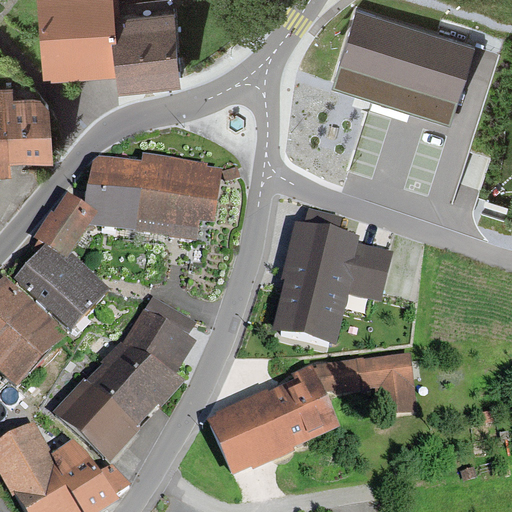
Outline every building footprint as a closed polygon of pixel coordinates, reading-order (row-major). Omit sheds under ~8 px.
[(38,0),(44,79),(52,78),(52,82),(116,78),(113,45),(118,45),(116,18),(119,18),(117,0),(38,0)] [(475,47),(356,10),(331,89),(450,126),(475,47)] [(119,18),(116,18),(118,45),(113,45),(116,78),(117,95),(182,90),(176,14),(119,18)] [(0,86),(0,173),(12,172),(11,158),(17,158),(54,155),(49,98),(42,92),(13,95),(12,86),(0,86)] [(101,155),(95,161),(85,203),(99,212),(91,225),(198,240),(202,219),(216,221),(224,169),(208,167),(209,162),(144,152),(143,162),(101,155)] [(85,203),(69,192),(54,214),(52,212),(36,236),(45,243),(68,261),(72,255),(88,231),(91,225),(99,212),(85,203)] [(360,240),(297,224),(282,282),(286,282),(284,287),(273,333),(336,349),(349,296),(382,304),(395,254),(359,245),(360,240)] [(109,286),(72,255),(68,261),(45,243),(14,278),(70,330),(109,286)] [(0,280),(0,372),(16,388),(67,335),(5,275),(0,280)] [(154,298),(146,312),(190,339),(197,325),(154,298)] [(146,312),(145,311),(124,345),(176,377),(197,343),(190,339),(146,312)] [(186,382),(176,377),(124,345),(85,381),(138,429),(158,407),(162,410),(186,382)] [(317,370),(314,370),(325,394),(334,393),(335,396),(376,390),(380,418),(418,414),(411,355),(364,360),(364,359),(353,360),(354,362),(317,366),(317,370)] [(274,390),(207,420),(233,478),(252,470),(253,473),(295,454),(294,451),(341,430),(325,394),(314,370),(313,367),(294,376),(296,380),(274,390)] [(142,433),(138,429),(85,381),(54,414),(105,461),(111,466),(142,433)] [(54,455),(36,424),(0,444),(0,476),(1,476),(14,500),(17,498),(24,511),(83,511),(51,457),(54,455)] [(54,455),(51,457),(83,511),(106,511),(120,503),(117,498),(131,487),(111,466),(105,461),(95,466),(87,455),(74,442),(60,452),(54,455)]
